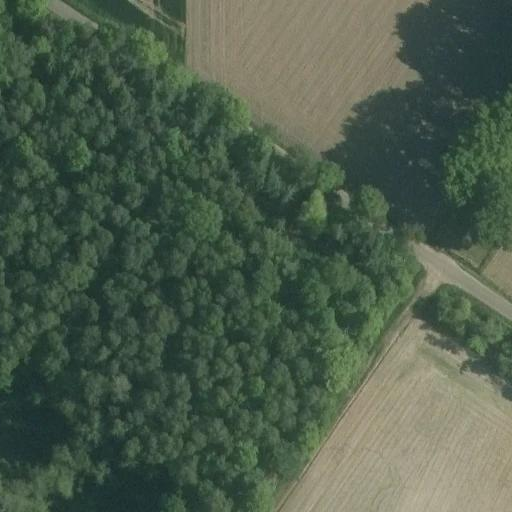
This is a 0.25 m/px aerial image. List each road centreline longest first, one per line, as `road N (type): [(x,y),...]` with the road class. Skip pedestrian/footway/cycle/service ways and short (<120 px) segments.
road 1 (unclassified): [(51,0),(511,309)]
road 2 (track): [(439,259),(264,511)]
